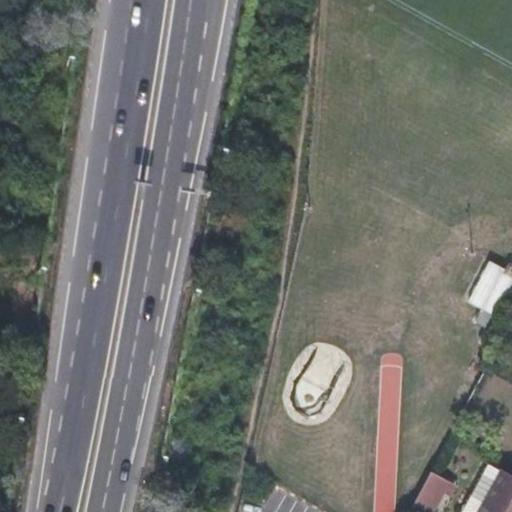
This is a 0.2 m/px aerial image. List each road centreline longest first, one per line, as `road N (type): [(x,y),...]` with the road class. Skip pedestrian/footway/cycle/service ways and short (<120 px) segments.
road 1 (motorway): [(136,0),(82,387),(56,511)]
road 2 (motorway): [(105,511),(163,184)]
road 3 (motorway): [(163,184),(214,0)]
road 4 (motorway): [(163,184),(187,0)]
